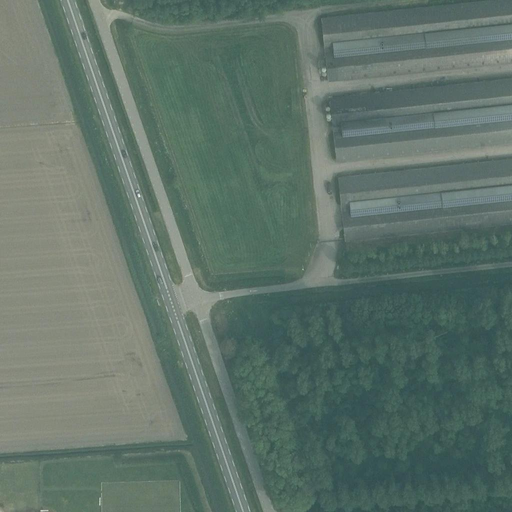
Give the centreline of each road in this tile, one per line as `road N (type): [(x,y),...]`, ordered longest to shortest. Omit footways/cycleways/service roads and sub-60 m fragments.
road 1 (primary): [(171,303),(67,0)]
road 2 (unclassified): [(196,299),(511,264)]
road 3 (unclassified): [(196,299),(92,0)]
road 4 (unclassified): [(266,511),(196,299)]
road 5 (primary): [(242,511),(171,303)]
